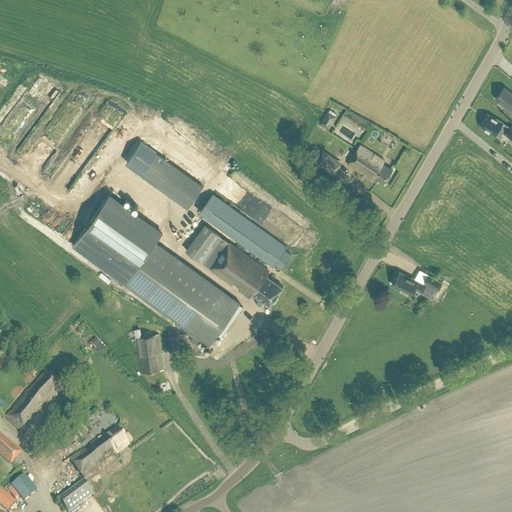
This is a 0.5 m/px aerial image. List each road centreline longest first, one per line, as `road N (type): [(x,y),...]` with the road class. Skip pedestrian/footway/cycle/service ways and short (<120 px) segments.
road 1 (tertiary): [(282,431),(511,12)]
road 2 (tertiary): [(282,431),(315,443),(511,350)]
